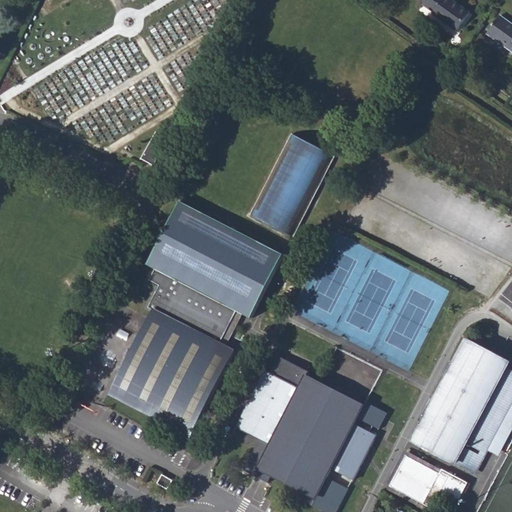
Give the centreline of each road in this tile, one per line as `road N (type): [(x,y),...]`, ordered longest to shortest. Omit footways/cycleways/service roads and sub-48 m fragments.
road 1 (residential): [(0,419),(162,511)]
road 2 (residential): [(124,178),(0,118)]
